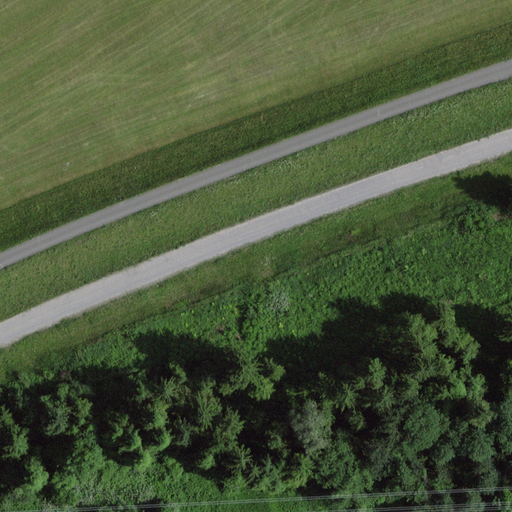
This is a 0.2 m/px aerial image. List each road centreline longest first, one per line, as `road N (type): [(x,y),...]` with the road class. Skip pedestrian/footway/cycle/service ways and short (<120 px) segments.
road 1 (track): [(0,336),(298,211),(511,139)]
road 2 (track): [(511,68),(0,263)]
